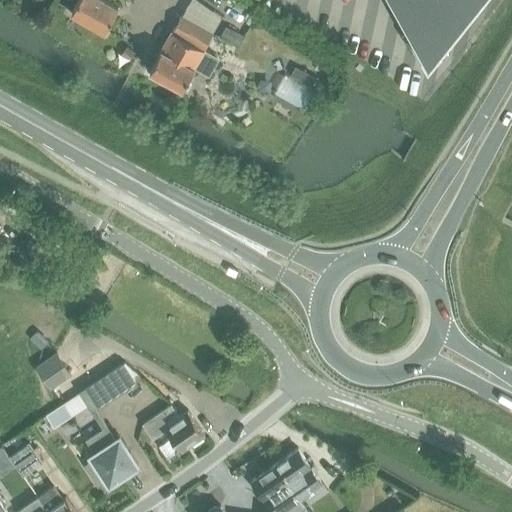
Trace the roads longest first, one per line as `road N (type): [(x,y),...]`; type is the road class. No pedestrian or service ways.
road 1 (unclassified): [(303,383),(251,323),(0,172)]
road 2 (tertiary): [(231,234),(0,108)]
road 3 (unclassified): [(511,480),(433,436),(303,383)]
road 4 (tertiary): [(511,67),(392,256)]
road 5 (unclassified): [(303,383),(133,511)]
road 6 (tertiary): [(425,276),(511,112)]
road 7 (tertiary): [(319,303),(321,333),(345,365),(374,375),(420,358)]
